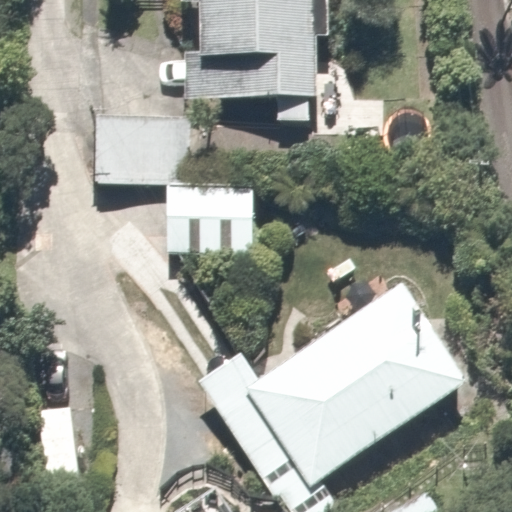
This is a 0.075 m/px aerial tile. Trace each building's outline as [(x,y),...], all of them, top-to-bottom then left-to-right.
[(287,48),(288,0),(134,0),(132,83),(125,83),(121,140),(269,141),(273,48),(287,48)] [(141,149),(27,148),(26,225),(140,226),(141,149)] [(194,230),(111,228),(109,299),(192,301),(194,230)] [(343,326),(163,416),(212,511),(260,511),(402,441),(343,326)] [(84,490),(77,414),(43,417),(50,493),(84,490)] [(511,511),(511,447),(503,447),(499,511),(511,511)] [(437,511),(424,490),(388,511),(437,511)]
